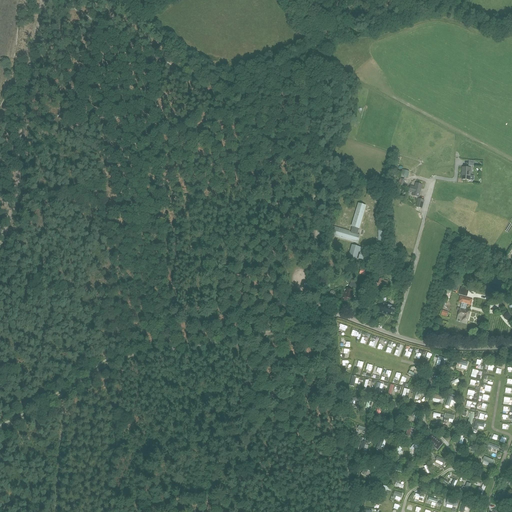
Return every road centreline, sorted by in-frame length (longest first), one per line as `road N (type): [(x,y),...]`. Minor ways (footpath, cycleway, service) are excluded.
road 1 (track): [(308,112),(317,281),(331,326),(350,511)]
road 2 (track): [(99,119),(118,354),(112,511)]
road 3 (track): [(0,429),(111,360),(328,318)]
road 4 (track): [(175,348),(155,56)]
road 5 (track): [(0,242),(19,182),(44,0)]
road 6 (track): [(308,112),(238,106),(112,29)]
road 7 (unclassified): [(511,347),(417,342),(323,310)]
road 8 (track): [(316,64),(463,137)]
road 9 (track): [(489,476),(462,472),(434,430),(366,393)]
road 10 (track): [(25,121),(158,115)]
